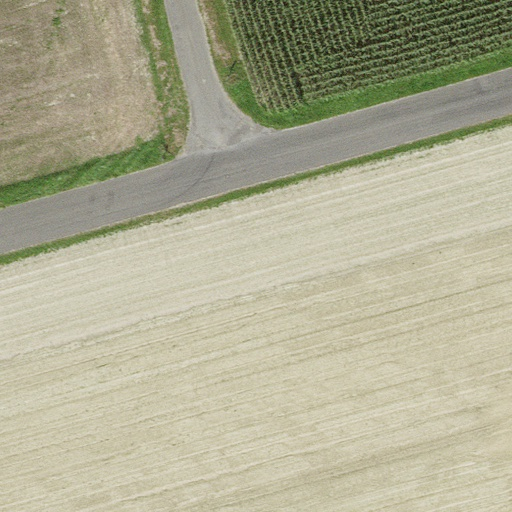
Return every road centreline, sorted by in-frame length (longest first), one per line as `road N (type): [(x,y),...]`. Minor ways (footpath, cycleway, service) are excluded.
road 1 (unclassified): [(511,95),(0,237)]
road 2 (track): [(188,0),(233,172)]
